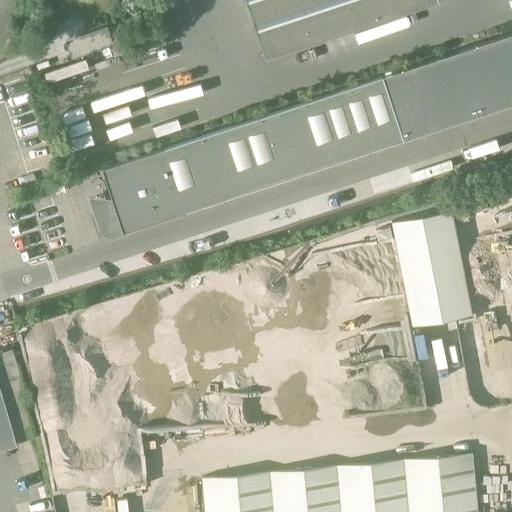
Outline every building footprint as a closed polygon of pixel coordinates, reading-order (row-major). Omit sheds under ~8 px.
[(246,0),(265,56),(434,0),(246,0)] [(382,75),(162,147),(182,210),(402,138),(382,75)] [(182,210),(162,147),(102,167),(122,230),(182,210)] [(412,325),(471,314),(450,208),(391,219),(412,325)] [(0,446),(37,435),(23,391),(26,389),(13,345),(0,349),(0,446)] [(202,476),(205,511),(476,511),(471,451),(202,476)]
